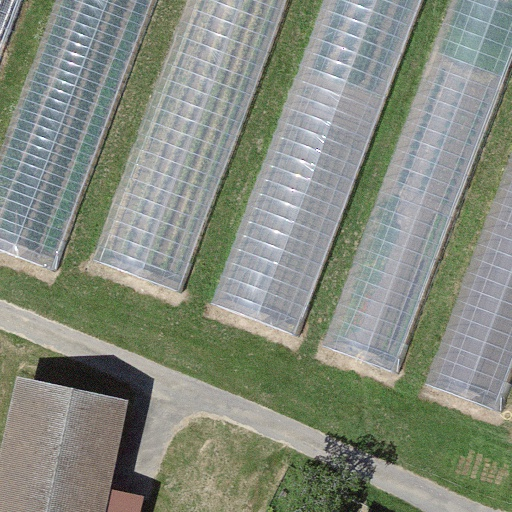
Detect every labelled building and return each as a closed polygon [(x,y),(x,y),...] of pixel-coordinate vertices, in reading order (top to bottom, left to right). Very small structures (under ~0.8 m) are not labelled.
[(0,0),(0,63),(23,0),(0,0)] [(0,250),(71,272),(156,0),(56,0),(0,183),(0,250)] [(188,0),(99,264),(189,294),(288,0),(188,0)] [(321,0),(218,308),(306,338),(419,0),(321,0)] [(511,0),(444,0),(336,350),(412,373),(511,48),(511,0)] [(115,408),(2,390),(0,401),(0,511),(132,511),(133,506),(99,501),(115,408)]
